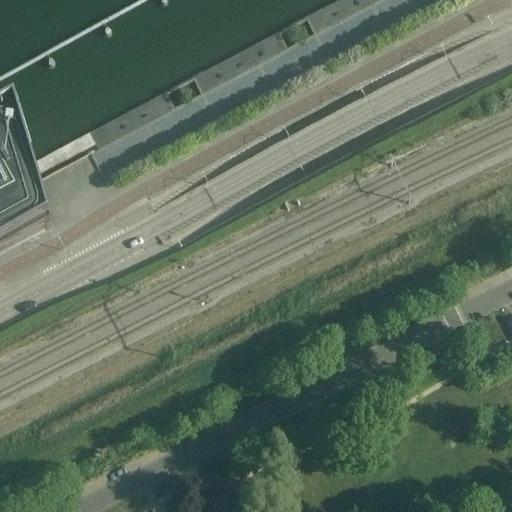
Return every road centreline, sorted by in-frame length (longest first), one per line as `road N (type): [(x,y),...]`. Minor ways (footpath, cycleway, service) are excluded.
road 1 (tertiary): [(0,316),(511,41)]
road 2 (residential): [(73,511),(511,287)]
